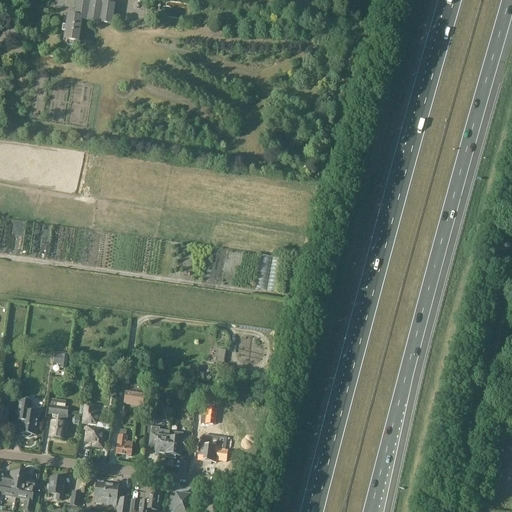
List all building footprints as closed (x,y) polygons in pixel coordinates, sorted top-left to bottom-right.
[(273,0),(272,7),(277,8),(288,10),(289,0),(273,0)] [(277,8),(277,10),(297,13),(300,0),(299,0),(289,0),(288,10),(277,8)] [(75,17),(68,16),(64,40),(67,41),(66,44),(68,46),(74,47),(76,46),(77,42),(79,42),(83,20),(113,25),(115,6),(77,1),(75,17)] [(218,350),(216,362),(223,364),(225,351),(218,350)] [(61,356),(60,365),(60,369),(66,370),(68,357),(61,356)] [(129,370),(127,390),(144,392),(145,383),(137,382),(138,372),(129,370)] [(126,389),(123,405),(142,408),(145,392),(144,392),(127,390),(126,389)] [(185,401),(184,407),(192,408),(191,412),(196,412),(197,402),(196,402),(196,398),(186,397),(186,401),(185,401)] [(30,437),(31,436),(35,436),(38,414),(29,413),(30,407),(25,406),(26,402),(17,401),(14,421),(22,422),(20,434),(24,435),(24,436),(26,438),(28,438),(30,437)] [(68,409),(49,406),(48,414),(61,416),(60,424),(51,422),(49,438),(64,440),(67,418),(61,418),(62,416),(67,417),(68,409)] [(101,445),(103,432),(109,433),(109,425),(97,424),(99,413),(93,413),(94,407),(84,406),(82,425),(87,425),(87,428),(86,428),(84,443),(92,444),(92,447),(101,449),(101,445)] [(0,440),(1,440),(2,435),(6,436),(6,429),(6,425),(8,425),(10,410),(0,408),(0,440)] [(218,411),(208,410),(207,418),(202,418),(201,425),(217,427),(218,411)] [(151,428),(151,435),(150,445),(156,445),(155,454),(158,454),(157,456),(166,457),(169,432),(159,431),(160,429),(151,428)] [(169,432),(166,457),(175,458),(175,456),(179,456),(180,450),(186,450),(187,441),(182,440),(183,434),(169,432)] [(127,437),(118,436),(116,455),(131,457),(133,444),(126,443),(127,437)] [(500,447),(502,447),(511,448),(511,441),(504,440),(501,439),(500,447)] [(203,462),(216,464),(218,449),(200,446),(198,453),(200,453),(199,458),(204,459),(203,462)] [(1,494),(16,497),(21,474),(11,472),(10,478),(6,477),(6,476),(5,475),(1,494)] [(27,475),(21,474),(16,497),(27,499),(24,511),(26,511),(28,511),(35,482),(29,480),(29,478),(26,478),(27,475)] [(65,480),(50,478),(48,494),(57,495),(57,500),(62,501),(65,480)] [(96,485),(94,499),(116,501),(117,487),(96,485)] [(137,511),(146,511),(147,510),(158,511),(161,490),(147,488),(145,503),(139,502),(137,511)] [(80,493),(72,492),(70,506),(78,507),(80,493)] [(187,511),(188,511),(190,511),(191,504),(189,503),(190,497),(189,497),(189,494),(182,493),(182,496),(176,495),(174,507),(169,506),(167,511),(187,511)] [(118,499),(116,511),(127,511),(130,500),(118,499)]
